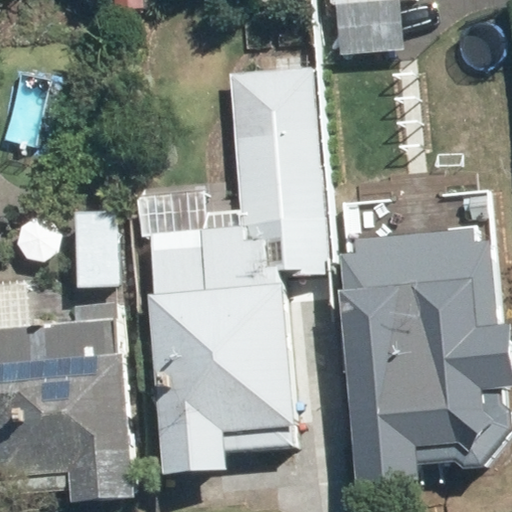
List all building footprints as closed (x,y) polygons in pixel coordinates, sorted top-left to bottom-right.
[(408,0),(331,0),(331,19),(340,19),(339,62),(399,64),(401,9),(408,9),(408,0)] [(153,205),(178,480),(242,474),(240,452),(305,446),(290,281),(331,277),(312,70),(233,77),(243,197),(153,205)] [(83,215),(85,289),(128,288),(127,214),(83,215)] [(351,256),(368,489),(433,485),(431,463),(461,461),(476,477),(511,443),(511,423),(510,421),(508,392),(511,391),(511,329),(508,330),(502,245),(351,256)] [(0,494),(80,489),(81,505),(146,500),(133,320),(0,329),(0,494)]
